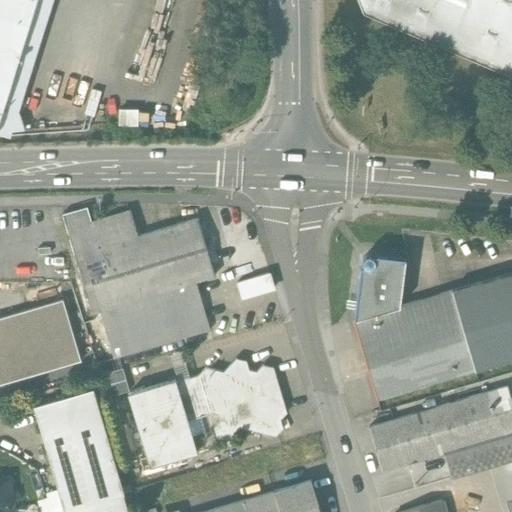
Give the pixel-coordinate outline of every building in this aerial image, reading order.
[(0,0),(0,116),(36,0),(0,0)] [(511,0),(357,0),(363,13),(511,77),(511,0)] [(130,212),(90,224),(86,209),(63,215),(75,256),(82,253),(137,236),(130,212)] [(137,236),(82,253),(99,310),(195,282),(214,276),(197,219),(138,236),(137,236)] [(405,259),(376,255),(373,258),(371,256),(366,255),(362,258),(361,264),(363,266),(360,268),(353,320),(399,306),(405,259)] [(269,273),(236,282),(241,298),(273,289),(269,273)] [(511,273),(452,291),(474,370),(511,359),(511,273)] [(195,282),(99,310),(113,358),(209,330),(195,282)] [(353,320),(376,399),(378,398),(376,391),(471,363),(473,371),(474,370),(452,291),(451,291),(399,306),(353,320)] [(66,303),(0,320),(0,389),(83,367),(66,303)] [(174,381),(128,394),(149,467),(195,453),(186,420),(209,413),(209,411),(218,413),(220,422),(214,428),(217,438),(226,440),(239,426),(275,435),(281,428),(279,419),(285,413),(272,368),(263,366),(256,373),(247,371),(245,362),(235,360),(223,373),(205,369),(199,375),(175,382),(174,381)] [(122,368),(100,375),(106,398),(129,391),(122,368)] [(511,402),(507,386),(368,427),(381,471),(511,432),(511,402)] [(92,389),(33,406),(63,511),(126,511),(122,496),(123,495),(92,389)] [(11,511),(8,479),(0,480),(0,511),(11,511)] [(273,492),(204,511),(319,511),(315,496),(278,507),(273,492)] [(444,511),(440,500),(401,511),(444,511)]
